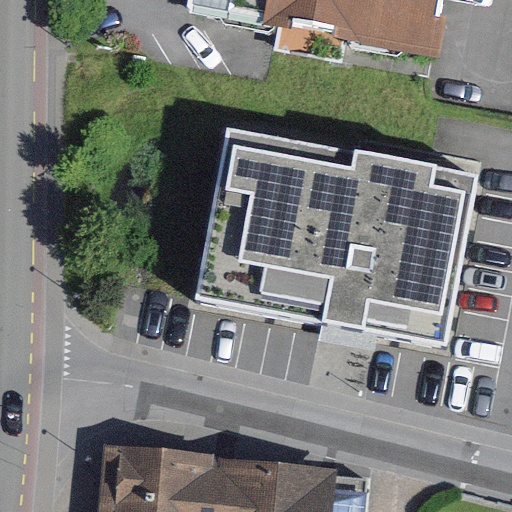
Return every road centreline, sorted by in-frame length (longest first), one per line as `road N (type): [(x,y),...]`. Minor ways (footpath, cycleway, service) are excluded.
road 1 (residential): [(7,374),(129,389),(511,474)]
road 2 (primary): [(15,0),(9,333)]
